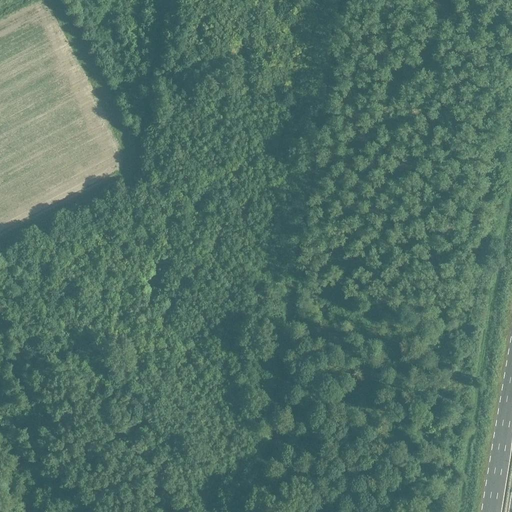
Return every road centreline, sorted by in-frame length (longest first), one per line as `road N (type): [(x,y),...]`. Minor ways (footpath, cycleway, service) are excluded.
road 1 (unknown): [(166,0),(141,153),(124,175),(0,240)]
road 2 (unknown): [(132,166),(132,151),(58,0)]
road 3 (trunk): [(511,363),(488,511)]
